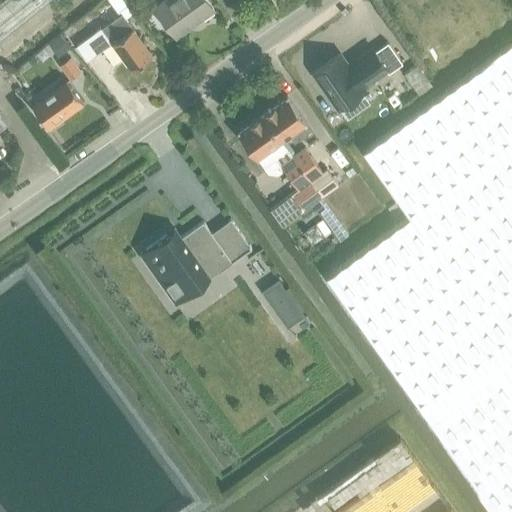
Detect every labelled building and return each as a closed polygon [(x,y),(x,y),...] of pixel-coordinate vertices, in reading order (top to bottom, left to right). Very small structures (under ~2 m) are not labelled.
[(3,0),(0,3),(0,39),(49,0),(3,0)] [(207,0),(164,0),(154,7),(175,35),(199,18),(200,19),(214,9),(207,0)] [(442,47),(468,28),(461,20),(477,8),(470,0),(434,0),(416,14),(442,47)] [(113,41),(101,49),(113,64),(123,57),(132,68),(151,53),(124,16),(121,12),(102,26),(105,30),(113,41)] [(78,20),(61,32),(73,49),(90,37),(78,20)] [(61,34),(48,43),(58,57),(71,47),(61,34)] [(410,214),(326,273),(496,511),(511,511),(511,41),(450,85),(399,122),(396,124),(388,130),(363,148),(410,214)] [(340,53),(314,72),(338,107),(365,88),(363,85),(385,69),(387,72),(401,62),(387,42),(374,51),(372,48),(348,65),(340,53)] [(70,56),(60,64),(70,79),(81,71),(70,56)] [(416,63),(403,72),(417,92),(430,83),(416,63)] [(67,80),(33,105),(49,128),(64,118),(62,115),(82,101),(67,80)] [(287,95),(262,113),(282,140),(289,134),(294,141),(303,135),(298,128),(306,122),(287,95)] [(262,113),(238,130),(257,157),(267,172),(276,174),(284,169),(298,189),(287,196),(273,206),(284,222),(298,212),(299,213),(304,220),(317,211),(337,241),(348,233),(322,197),(293,155),(281,140),(282,140),(262,113)] [(305,147),(293,155),(322,197),(334,188),(338,185),(327,168),(322,171),(305,147)] [(175,228),(140,253),(176,300),(251,247),(230,218),(211,232),(203,220),(181,236),(175,228)] [(278,279),(261,291),(287,327),(303,315),(301,312),(305,309),(289,286),(285,289),(278,279)]
